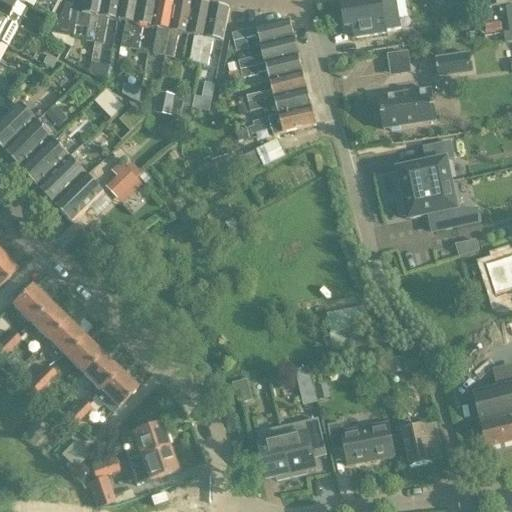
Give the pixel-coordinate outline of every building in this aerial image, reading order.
[(11,0),(0,0),(0,18),(15,26),(19,20),(13,16),(19,4),(11,0)] [(11,0),(19,4),(35,13),(51,21),(61,2),(58,0),(11,0)] [(66,5),(52,36),(57,42),(71,48),(73,40),(75,27),(88,29),(85,42),(94,44),(102,0),(83,0),(81,10),(78,9),(66,5)] [(102,0),(94,44),(103,46),(106,35),(108,21),(117,22),(121,0),(102,0)] [(121,0),(117,22),(126,24),(121,50),(130,52),(140,0),(121,0)] [(140,0),(130,52),(138,53),(144,28),(152,29),(158,0),(140,0)] [(158,0),(152,29),(158,30),(153,57),(157,57),(166,59),(177,0),(158,0)] [(177,0),(166,59),(174,61),(179,35),(187,36),(194,3),(177,0)] [(384,33),(401,30),(395,0),(369,0),(341,5),(345,28),(352,27),(354,40),(385,34),(384,33)] [(485,0),(487,9),(507,6),(506,0),(485,0)] [(194,3),(187,36),(195,38),(189,64),(199,66),(211,7),(194,3)] [(211,7),(199,66),(207,67),(212,41),(222,43),(224,34),(229,10),(211,7)] [(0,44),(7,48),(18,28),(15,26),(0,18),(0,44)] [(229,48),(227,55),(249,50),(246,40),(258,37),(261,47),(294,39),(289,21),(231,36),(233,44),(234,47),(229,48)] [(501,24),(484,26),(486,35),(502,33),(501,24)] [(263,58),(238,64),(240,71),(298,57),(294,39),(261,47),(263,58)] [(371,53),(377,88),(408,83),(402,47),(371,53)] [(470,54),(435,59),(438,79),(473,74),(470,54)] [(298,57),(240,71),(242,81),(259,76),(259,75),(267,73),(267,74),(270,84),(303,76),(298,57)] [(92,64),(89,75),(106,86),(110,68),(92,64)] [(246,98),(239,100),(241,106),(241,108),(248,106),(307,91),(303,76),(270,84),(271,91),(246,98)] [(139,105),(151,107),(153,91),(141,89),(139,105)] [(307,91),(248,106),(250,114),(263,110),(265,120),(311,109),(307,91)] [(430,91),(377,99),(382,131),(387,130),(390,133),(398,132),(400,128),(435,123),(430,91)] [(195,112),(208,115),(211,101),(198,98),(195,112)] [(159,103),(157,115),(171,117),(172,112),(173,105),(159,103)] [(171,117),(170,122),(189,125),(192,108),(173,105),(172,112),(171,117)] [(0,125),(0,149),(4,154),(36,124),(20,107),(0,125)] [(68,120),(56,108),(47,117),(58,129),(68,120)] [(254,128),(235,134),(240,145),(253,140),(251,136),(271,131),(272,138),(315,127),(316,127),(311,109),(265,120),(252,124),(254,128)] [(36,124),(4,154),(21,171),(53,141),(36,124)] [(276,140),(256,151),(264,167),(285,156),(276,140)] [(53,141),(21,171),(38,190),(70,160),(53,141)] [(399,175),(395,176),(399,193),(402,192),(403,195),(450,184),(445,162),(454,160),(450,143),(425,150),(428,164),(398,171),(399,175)] [(256,151),(237,161),(245,177),(264,167),(256,151)] [(70,160),(38,190),(54,207),(86,177),(70,160)] [(116,178),(105,189),(117,201),(138,181),(121,163),(111,173),(116,178)] [(174,177),(182,186),(190,178),(181,169),(174,177)] [(86,177),(54,207),(71,225),(103,195),(86,177)] [(404,201),(400,201),(404,218),(408,217),(409,221),(431,216),(435,234),(480,225),(477,212),(456,210),(450,184),(403,195),(404,201)] [(1,256),(0,256),(0,289),(17,273),(1,256)] [(511,258),(484,266),(492,294),(511,287),(511,258)] [(32,286),(12,306),(30,323),(49,304),(32,286)] [(49,304),(30,323),(48,340),(67,321),(49,304)] [(331,335),(323,337),(326,355),(374,345),(365,307),(327,315),(331,335)] [(67,321),(48,340),(66,358),(85,338),(67,321)] [(12,333),(3,342),(12,350),(20,342),(12,333)] [(85,338),(66,358),(84,375),(104,356),(85,338)] [(0,344),(0,356),(3,359),(12,350),(3,342),(0,344)] [(84,375),(101,392),(93,400),(93,401),(120,372),(104,356),(84,375)] [(400,360),(384,364),(387,376),(404,372),(408,371),(405,359),(400,360)] [(38,376),(48,385),(56,376),(46,368),(38,376)] [(309,369),(295,372),(295,375),(303,407),(318,403),(310,372),(309,369),(309,368),(309,369)] [(120,372),(93,401),(101,408),(104,405),(114,414),(138,389),(120,372)] [(29,385),(39,394),(48,385),(38,376),(29,385)] [(248,381),(231,385),(239,406),(241,405),(245,404),(253,403),(249,385),(248,381)] [(511,383),(471,394),(485,451),(511,444),(511,383)] [(82,402),(74,411),(83,419),(91,410),(82,402)] [(74,411),(65,420),(74,428),(83,419),(74,411)] [(280,429),(291,480),(307,476),(306,473),(315,471),(313,460),(326,457),(318,421),(280,429)] [(132,434),(120,437),(128,463),(140,458),(170,449),(162,424),(132,434)] [(329,427),(333,452),(345,450),(348,467),(394,458),(388,426),(343,434),(342,425),(329,427)] [(430,465),(429,462),(441,459),(434,427),(421,430),(421,428),(400,434),(409,470),(430,465)] [(277,483),(291,480),(280,429),(271,432),(258,435),(261,446),(259,447),(267,482),(277,480),(277,483)] [(75,471),(89,456),(75,442),(61,457),(75,471)] [(140,458),(128,463),(136,487),(148,483),(177,474),(170,449),(140,458)] [(102,465),(106,477),(118,473),(114,461),(102,465)] [(95,482),(106,477),(102,465),(90,469),(95,482)] [(106,479),(88,485),(97,511),(105,508),(115,505),(106,479)] [(153,510),(168,505),(165,497),(150,501),(153,510)]
